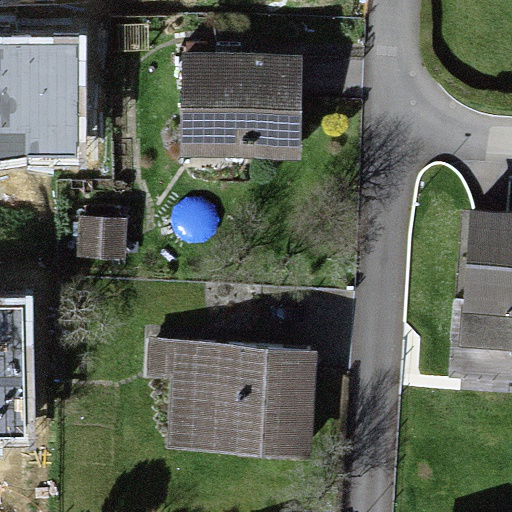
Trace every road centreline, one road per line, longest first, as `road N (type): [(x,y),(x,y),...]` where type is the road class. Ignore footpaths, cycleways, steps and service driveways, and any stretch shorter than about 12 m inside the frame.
road 1 (residential): [(370,511),(390,133)]
road 2 (residential): [(390,133),(399,0)]
road 3 (residential): [(511,140),(390,133)]
